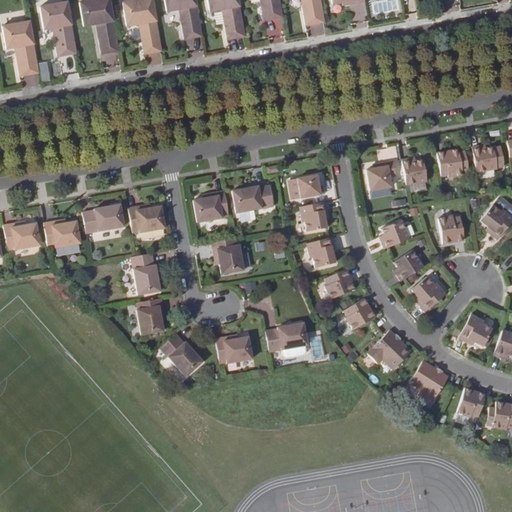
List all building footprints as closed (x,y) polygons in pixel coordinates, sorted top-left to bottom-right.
[(101,55),(118,52),(109,0),(97,0),(79,3),(84,28),(98,25),(101,40),(98,41),(101,55)] [(144,54),(161,51),(151,0),(132,0),(122,2),(126,27),(141,24),(144,39),(141,40),(144,54)] [(184,40),(201,37),(194,0),(163,0),(166,13),(179,11),(181,10),(184,25),(181,26),(184,40)] [(227,39),(244,36),(237,0),(207,0),(209,12),(224,9),(227,24),(224,25),(227,39)] [(282,16),(279,0),(260,0),(264,20),(282,16)] [(324,21),(320,0),(305,0),(303,4),(306,25),(324,21)] [(389,0),(372,2),(374,14),(399,11),(398,0),(389,0)] [(76,53),(66,4),(39,9),(43,30),(52,28),(56,28),(57,32),(54,36),(58,57),(76,53)] [(265,22),(268,44),(282,43),(279,20),(265,22)] [(38,73),(29,24),(2,28),(6,49),(15,48),(18,47),(19,51),(16,55),(20,76),(38,73)] [(307,26),(308,36),(324,35),(322,25),(307,26)] [(479,145),(471,146),(476,172),(496,168),(493,147),(484,148),(480,149),(479,145)] [(396,146),(377,148),(378,159),(397,158),(396,146)] [(444,151),(436,153),(441,178),(455,176),(455,173),(462,172),(462,170),(467,169),(463,150),(458,151),(458,149),(450,150),(450,152),(444,153),(444,151)] [(409,158),(401,159),(406,185),(426,181),(423,159),(414,161),(410,162),(409,158)] [(379,166),(373,167),(364,169),(368,192),(391,188),(389,178),(396,177),(393,160),(378,163),(379,166)] [(278,165),(265,168),(266,173),(279,172),(278,165)] [(316,175),(297,178),(300,198),(325,194),(323,186),(318,186),(316,175)] [(247,187),(238,188),(242,211),(280,203),(276,183),(264,185),(264,184),(254,185),(255,187),(247,189),(247,187)] [(228,215),(224,191),(209,193),(210,197),(201,199),(192,200),(196,222),(221,218),(221,217),(228,215)] [(326,202),(299,206),(302,221),(304,221),(306,232),(326,228),(324,218),(323,211),(328,210),(326,202)] [(493,230),(490,234),(497,239),(511,219),(511,216),(502,208),(500,210),(492,203),(479,219),(487,226),(493,230)] [(123,227),(119,205),(110,206),(110,208),(103,209),(103,208),(93,209),(94,211),(81,213),(85,234),(123,227)] [(142,205),(127,208),(131,233),(138,232),(138,233),(164,228),(159,206),(151,208),(142,209),(142,205)] [(446,219),(446,218),(439,219),(443,245),(458,242),(457,240),(464,238),(460,215),(452,217),(453,218),(446,219)] [(381,241),(384,249),(408,239),(401,220),(381,228),(384,235),(386,239),(381,241)] [(57,221),(42,223),(46,248),(53,247),(54,248),(79,244),(75,221),(66,223),(58,224),(57,221)] [(17,223),(2,226),(6,250),(13,249),(13,250),(39,246),(35,224),(17,227),(17,223)] [(484,230),(490,234),(493,230),(487,226),(485,229),(484,230)] [(333,237),(306,243),(310,258),(313,257),(315,268),(335,263),(332,253),(331,246),(335,245),(333,237)] [(236,238),(211,242),(214,257),(217,257),(221,274),(243,270),(238,245),(237,245),(236,238)] [(396,275),(400,281),(423,266),(412,249),(393,261),(397,267),(400,272),(396,275)] [(137,295),(159,291),(158,282),(156,283),(154,275),(156,275),(155,265),(153,266),(151,253),(130,257),(137,295)] [(346,269),(322,279),(328,293),(330,292),(333,298),(355,289),(351,282),(350,283),(347,277),(349,276),(346,269)] [(422,302),(419,305),(424,311),(445,294),(435,282),(433,283),(427,275),(411,288),(418,297),(422,302)] [(414,299),(419,305),(422,302),(418,297),(414,299)] [(364,298),(341,311),(349,324),(351,323),(354,329),(375,317),(371,310),(370,311),(366,305),(368,304),(364,298)] [(163,313),(160,299),(136,303),(137,310),(136,310),(140,335),(162,331),(161,322),(159,314),(163,313)] [(467,338),(474,341),(482,345),(492,328),(483,323),(484,320),(470,313),(458,337),(465,341),(467,338)] [(307,346),(303,323),(294,325),(294,327),(287,328),(286,326),(277,328),(277,329),(265,331),(268,352),(307,346)] [(393,338),(396,335),(390,329),(367,353),(378,363),(382,358),(393,369),(410,351),(398,340),(396,342),(393,338)] [(511,333),(502,330),(493,355),(501,357),(502,353),(508,355),(511,356),(511,333)] [(184,377),(201,362),(195,356),(194,357),(188,351),(190,350),(184,343),(183,344),(175,334),(159,348),(184,377)] [(229,336),(215,339),(219,363),(226,362),(226,363),(251,359),(247,337),(238,339),(230,340),(229,336)] [(346,343),(340,348),(344,354),(351,350),(346,343)] [(301,347),(283,350),(284,356),(287,358),(299,356),(301,353),(301,347)] [(435,373),(436,370),(423,361),(409,382),(421,391),(417,396),(429,404),(449,377),(442,372),(439,376),(435,373)] [(471,415),(478,417),(485,395),(478,392),(477,394),(471,392),(472,390),(465,387),(455,412),(470,417),(471,415)] [(506,428),(511,428),(511,404),(510,404),(509,406),(503,405),(503,403),(496,402),(490,427),(505,430),(506,428)]
